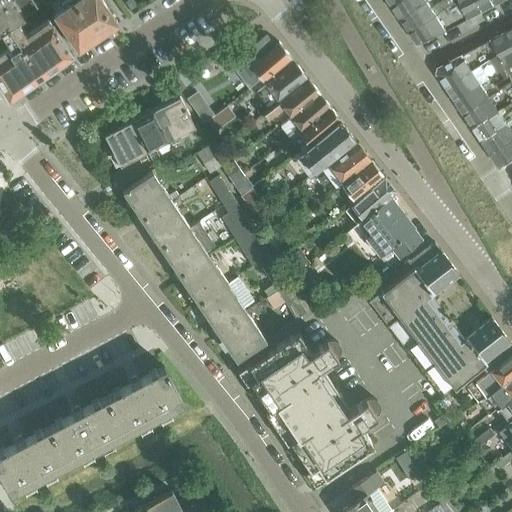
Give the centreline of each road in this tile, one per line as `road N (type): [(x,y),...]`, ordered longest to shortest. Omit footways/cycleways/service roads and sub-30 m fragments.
road 1 (residential): [(472,248),(270,0)]
road 2 (residential): [(472,248),(330,0)]
road 3 (residential): [(304,511),(149,305)]
road 4 (residential): [(200,0),(8,129)]
road 5 (residential): [(149,305),(8,129)]
road 6 (residential): [(149,305),(0,385)]
road 7 (residential): [(415,64),(497,183)]
